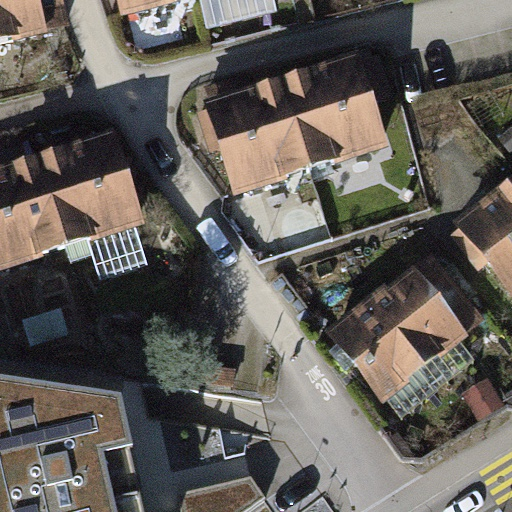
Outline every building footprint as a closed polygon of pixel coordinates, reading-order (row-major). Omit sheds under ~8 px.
[(67,0),(0,0),(0,49),(76,29),(67,0)] [(126,0),(131,18),(209,0),(126,0)] [(367,64),(216,109),(243,199),(394,154),(367,64)] [(122,136),(0,178),(0,271),(3,279),(154,228),(122,136)] [(511,188),(466,225),(511,281),(511,188)] [(439,255),(337,339),(392,405),(494,322),(439,255)] [(145,511),(123,407),(0,392),(0,511),(145,511)]
